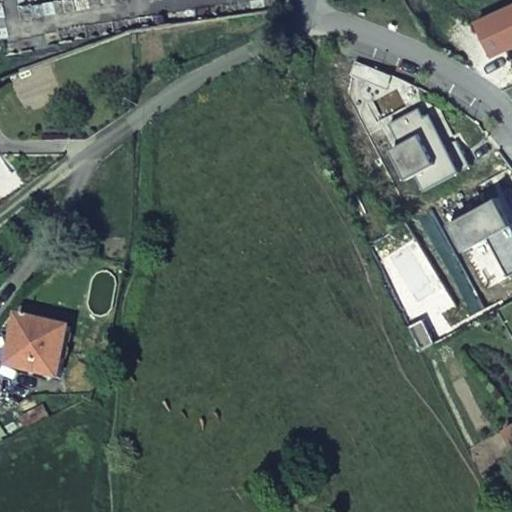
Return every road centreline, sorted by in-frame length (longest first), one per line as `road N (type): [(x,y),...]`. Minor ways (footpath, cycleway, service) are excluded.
road 1 (residential): [(511,125),(458,79),(309,16)]
road 2 (residential): [(142,118),(309,16)]
